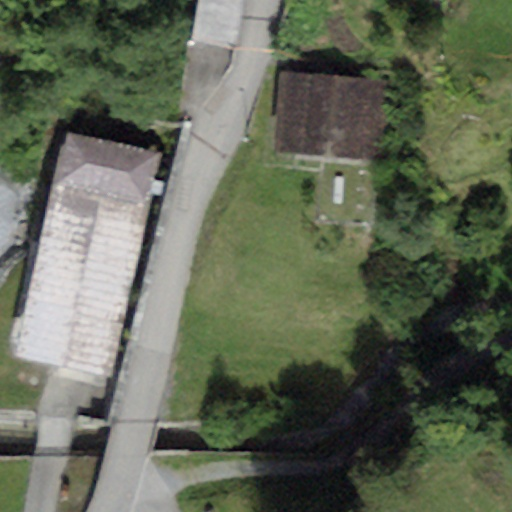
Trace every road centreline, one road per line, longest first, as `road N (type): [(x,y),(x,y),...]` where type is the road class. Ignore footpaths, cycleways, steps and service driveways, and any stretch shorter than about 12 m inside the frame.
road 1 (residential): [(107,511),(132,448),(195,159)]
road 2 (residential): [(263,0),(250,66),(195,159)]
